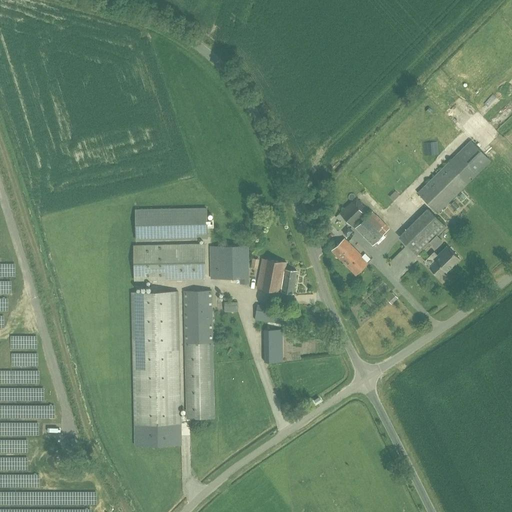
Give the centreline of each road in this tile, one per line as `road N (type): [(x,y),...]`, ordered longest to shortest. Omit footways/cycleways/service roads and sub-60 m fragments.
road 1 (unclassified): [(366,378),(246,95),(166,27),(82,0)]
road 2 (unclassified): [(186,511),(366,378)]
road 3 (unclassified): [(366,378),(511,275)]
road 4 (unclassified): [(431,511),(366,378)]
